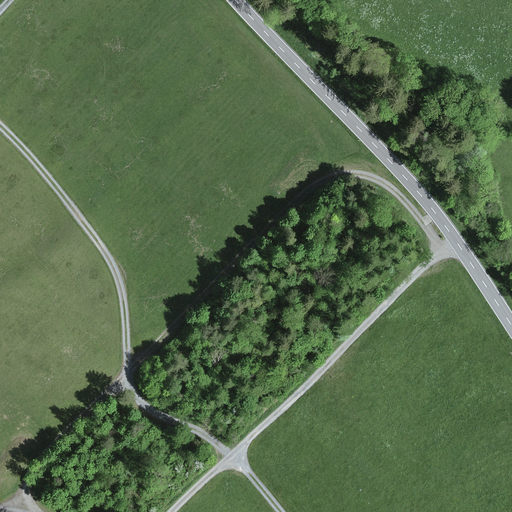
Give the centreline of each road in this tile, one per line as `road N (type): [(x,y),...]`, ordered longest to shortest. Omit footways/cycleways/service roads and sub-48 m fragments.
road 1 (track): [(17,507),(28,469),(308,191),(344,171),(382,178),(442,246)]
road 2 (track): [(0,124),(120,274),(132,397),(235,456),(280,511)]
road 3 (secondary): [(511,320),(456,234),(234,0)]
road 4 (track): [(456,234),(175,511)]
